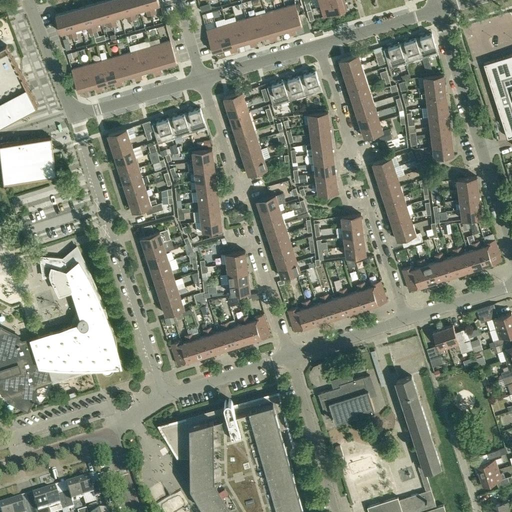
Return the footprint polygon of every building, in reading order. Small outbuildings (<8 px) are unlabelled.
[(113,26),(105,0),(95,3),(101,21),(107,20),(109,27),(113,26)] [(105,0),(113,26),(116,25),(114,17),(120,16),(115,0),(105,0)] [(126,0),(115,0),(120,16),(126,14),(128,21),(132,20),(126,0)] [(140,10),(137,0),(126,0),(132,20),(136,19),(134,12),(140,10)] [(152,14),(147,0),(137,0),(140,10),(146,8),(148,15),(152,14)] [(160,4),(158,0),(147,0),(152,14),(156,13),(154,6),(160,4)] [(347,10),(344,0),(321,7),(324,17),(347,10)] [(95,3),(86,6),(93,31),(97,30),(95,23),(101,21),(95,3)] [(200,6),(201,11),(211,8),(210,3),(200,6)] [(296,4),(285,7),(293,34),(297,33),(295,29),(302,27),(296,4)] [(93,31),(86,6),(76,9),(81,27),(87,25),(89,33),(90,36),(94,34),(93,31)] [(285,7),(275,9),(282,33),(289,31),(290,35),(293,34),(285,7)] [(78,39),(77,36),(75,29),(81,27),(76,9),(66,11),(73,37),(74,40),(78,39)] [(266,12),(274,40),(277,39),(276,35),(282,33),(275,9),(266,12)] [(73,37),(66,11),(56,14),(61,33),(68,31),(70,38),(73,37)] [(266,12),(256,15),(263,39),(269,37),(271,41),(274,40),(266,12)] [(256,41),(263,39),(256,15),(246,18),(254,46),(258,45),(256,41)] [(251,47),(254,46),(246,18),(236,21),(243,44),(250,43),(251,47)] [(227,24),(235,51),(238,50),(237,46),(243,44),(236,21),(227,24)] [(231,52),(235,51),(227,24),(217,27),(223,50),(230,48),(231,52)] [(217,27),(207,29),(213,53),(223,50),(217,27)] [(438,52),(433,36),(432,33),(420,37),(416,38),(422,57),(438,52)] [(416,38),(409,40),(404,42),(400,43),(406,62),(422,57),(416,38)] [(167,66),(177,64),(170,40),(160,43),(167,66)] [(167,66),(160,43),(150,46),(158,73),(162,73),(160,68),(167,66)] [(400,43),(390,46),(388,47),(383,49),(389,68),(406,62),(400,43)] [(0,125),(39,105),(6,44),(0,46),(0,125)] [(150,46),(141,49),(147,72),(154,70),(155,74),(158,73),(150,46)] [(141,49),(131,51),(139,79),(142,78),(141,74),(147,72),(141,49)] [(136,80),(139,79),(131,51),(121,54),(128,78),(134,76),(136,80)] [(511,53),(484,63),(508,137),(511,136),(511,53)] [(121,54),(111,57),(119,85),(122,84),(121,80),(128,78),(121,54)] [(343,69),(362,63),(359,54),(340,60),(343,69)] [(383,56),(377,58),(379,65),(385,63),(383,56)] [(116,86),(119,85),(111,57),(101,60),(108,84),(115,82),(116,86)] [(108,84),(101,60),(92,63),(100,91),(103,90),(102,86),(108,84)] [(100,91),(92,63),(82,66),(89,89),(95,87),(96,91),(100,91)] [(365,73),(362,63),(343,69),(346,79),(365,73)] [(78,92),(89,89),(82,66),(72,69),(78,92)] [(382,78),(384,77),(388,76),(386,70),(380,72),(382,78)] [(299,76),(306,95),(322,90),(319,82),(315,71),(304,74),(299,76)] [(368,82),(365,73),(346,79),(349,88),(368,82)] [(424,76),(426,86),(445,84),(444,73),(424,76)] [(306,95),(299,76),(288,80),(284,81),(290,100),(306,95)] [(283,81),(277,83),(272,85),(267,86),(273,105),(290,100),(284,81),(283,81)] [(405,81),(399,82),(401,90),(408,89),(405,81)] [(349,88),(352,98),(371,92),(368,82),(349,88)] [(396,84),(390,86),(391,92),(398,90),(396,84)] [(447,94),(445,84),(426,86),(426,92),(421,93),(422,97),(427,96),(447,94)] [(227,107),(246,101),(243,91),(224,97),(227,107)] [(374,101),(371,92),(352,98),(355,107),(374,101)] [(397,104),(402,103),(399,94),(392,96),(394,103),(397,102),(397,104)] [(427,96),(428,106),(448,103),(447,94),(427,96)] [(415,98),(408,98),(403,99),(405,106),(410,105),(409,104),(415,103),(415,100),(424,99),(424,97),(415,99),(415,98)] [(249,110),(246,101),(227,107),(230,116),(249,110)] [(374,101),(355,107),(358,117),(377,111),(383,109),(382,105),(376,107),(374,101)] [(449,113),(448,103),(428,106),(429,116),(449,113)] [(191,132),(206,127),(204,120),(204,119),(200,108),(189,111),(189,112),(184,113),(191,132)] [(252,120),(249,110),(230,116),(233,126),(252,120)] [(308,113),(309,123),(329,120),(328,110),(308,113)] [(380,120),(377,111),(358,117),(361,127),(380,120)] [(168,118),(175,137),(191,132),(184,113),(173,117),(168,118)] [(449,113),(429,116),(431,126),(450,123),(449,113)] [(168,118),(159,121),(157,122),(152,123),(158,142),(175,137),(168,118)] [(414,118),(412,118),(408,119),(409,129),(416,128),(414,118)] [(255,129),(252,120),(233,126),(236,135),(255,129)] [(330,131),(329,120),(309,123),(310,133),(330,131)] [(383,130),(380,120),(361,127),(364,136),(383,130)] [(142,123),(146,133),(153,131),(150,121),(142,123)] [(450,123),(431,126),(432,136),(452,133),(450,123)] [(108,134),(112,144),(131,138),(128,128),(108,134)] [(378,132),(381,141),(392,137),(389,128),(378,132)] [(259,139),(255,129),(236,135),(239,145),(259,139)] [(153,131),(146,133),(148,139),(152,138),(151,137),(155,136),(153,131)] [(312,143),(331,141),(330,131),(310,133),(312,143)] [(279,143),(282,142),(285,141),(283,132),(279,132),(276,133),(277,136),(278,136),(279,143)] [(433,146),(453,143),(452,133),(432,136),(433,146)] [(52,136),(0,142),(0,160),(2,181),(56,175),(52,136)] [(112,144),(115,153),(134,147),(131,138),(112,144)] [(259,139),(239,145),(242,154),(262,148),(259,139)] [(333,151),(331,141),(312,143),(313,153),(333,151)] [(453,143),(433,146),(434,156),(454,154),(453,143)] [(151,153),(157,151),(155,144),(148,146),(151,153)] [(176,144),(169,146),(171,153),(178,151),(176,144)] [(137,157),(135,151),(141,149),(140,145),(134,147),(115,153),(118,163),(137,157)] [(194,161),(214,158),(213,148),(193,151),(194,161)] [(265,158),(262,148),(242,154),(246,164),(265,158)] [(158,150),(157,151),(151,153),(150,153),(153,162),(161,160),(158,150)] [(334,161),(333,151),(313,153),(314,163),(334,161)] [(395,166),(392,156),(373,162),(376,172),(395,166)] [(118,163),(121,173),(140,166),(137,157),(118,163)] [(215,168),(214,158),(194,161),(195,171),(215,168)] [(268,168),(265,158),(246,164),(249,174),(268,168)] [(335,171),(334,161),(314,163),(315,173),(335,171)] [(121,173),(124,182),(143,176),(140,166),(121,173)] [(398,175),(395,166),(376,172),(379,182),(398,175)] [(215,168),(195,171),(196,181),(216,178),(215,168)] [(337,181),(335,171),(315,173),(317,183),(337,181)] [(178,172),(176,173),(172,174),(174,180),(180,178),(178,172)] [(401,185),(400,180),(406,178),(404,173),(398,175),(379,182),(382,191),(401,185)] [(306,174),(298,175),(294,175),(295,182),(307,181),(306,174)] [(127,192),(146,185),(148,185),(147,181),(145,181),(143,176),(124,182),(127,192)] [(477,176),(469,177),(457,178),(458,189),(478,186),(477,176)] [(218,188),(216,178),(196,181),(198,191),(218,188)] [(421,189),(423,188),(428,187),(427,182),(425,178),(418,180),(418,183),(420,183),(421,189)] [(337,181),(317,183),(318,194),(338,191),(337,181)] [(127,192),(130,201),(149,195),(146,185),(127,192)] [(404,195),(401,185),(382,191),(385,201),(404,195)] [(479,196),(478,186),(458,189),(460,198),(479,196)] [(198,191),(199,201),(219,198),(218,188),(198,191)] [(276,193),(270,195),(257,199),(260,210),(279,203),(276,193)] [(152,204),(149,195),(130,201),(133,211),(152,204)] [(404,195),(385,201),(388,210),(407,204),(404,195)] [(479,196),(460,198),(455,199),(456,203),(460,203),(461,208),(481,206),(479,196)] [(220,208),(219,198),(199,201),(200,211),(220,208)] [(182,208),(181,203),(177,203),(178,213),(184,212),(190,212),(189,208),(182,208)] [(283,213),(279,203),(260,210),(263,219),(283,213)] [(410,214),(407,204),(388,210),(391,220),(410,214)] [(306,205),(301,207),(296,209),(298,215),(308,212),(306,205)] [(482,216),(481,206),(461,208),(462,218),(482,216)] [(221,218),(220,208),(200,211),(201,221),(221,218)] [(416,212),(410,214),(391,220),(394,229),(413,223),(412,219),(418,218),(416,212)] [(286,223),(283,213),(263,219),(266,229),(286,223)] [(361,213),(347,215),(341,216),(343,226),(362,224),(361,213)] [(313,217),(315,229),(319,229),(326,228),(325,222),(319,222),(318,216),(313,217)] [(221,218),(201,221),(203,231),(223,228),(221,218)] [(468,221),(462,223),(464,229),(470,227),(468,221)] [(269,238),(289,232),(286,223),(266,229),(269,238)] [(413,223),(394,229),(397,239),(402,238),(404,246),(423,240),(420,232),(417,233),(413,223)] [(141,236),(145,247),(164,241),(160,231),(160,230),(154,232),(152,226),(152,225),(151,224),(142,227),(142,229),(145,235),(141,236)] [(363,234),(362,224),(343,226),(344,236),(363,234)] [(292,242),(289,232),(269,238),(273,248),(292,242)] [(365,244),(363,234),(344,236),(345,246),(365,244)] [(473,234),(467,236),(469,244),(472,243),(475,242),(473,234)] [(318,249),(322,249),(327,248),(326,241),(321,242),(321,239),(316,239),(318,249)] [(485,242),(486,245),(492,263),(501,260),(495,239),(485,242)] [(145,247),(148,256),(167,250),(164,241),(145,247)] [(483,266),(492,263),(486,245),(480,247),(478,241),(475,242),(483,266)] [(276,257),(295,251),(292,242),(273,248),(276,257)] [(425,242),(416,245),(420,259),(424,258),(421,250),(427,248),(425,242)] [(474,269),(483,266),(475,242),(472,243),(474,249),(468,251),(474,269)] [(346,256),(366,254),(365,244),(345,246),(346,256)] [(63,258),(41,256),(44,276),(50,274),(60,293),(73,289),(80,312),(78,313),(75,315),(74,319),(73,322),(74,325),(22,341),(18,338),(19,336),(1,327),(0,327),(0,387),(5,396),(6,395),(5,395),(7,394),(15,401),(14,403),(14,404),(28,411),(37,392),(35,391),(37,386),(93,369),(92,368),(100,367),(100,369),(101,370),(102,371),(103,372),(105,373),(106,374),(108,374),(110,374),(111,373),(112,372),(113,371),(114,370),(114,369),(115,366),(121,365),(117,351),(117,347),(117,343),(116,339),(116,335),(114,331),(113,327),(112,324),(111,322),(110,320),(108,318),(107,316),(103,308),(105,308),(103,304),(100,295),(94,282),(90,272),(85,262),(77,246),(63,258)] [(474,269),(468,251),(462,253),(460,247),(457,248),(464,271),(474,269)] [(455,274),(464,271),(457,248),(454,249),(456,255),(450,256),(455,274)] [(170,260),(167,250),(148,256),(151,266),(170,260)] [(226,253),(227,263),(247,261),(246,250),(226,253)] [(298,261),(295,251),(276,257),(279,267),(298,261)] [(455,274),(450,256),(448,251),(439,253),(446,277),(455,274)] [(431,262),(437,280),(446,277),(439,253),(435,254),(437,260),(431,262)] [(354,258),(346,259),(348,268),(356,265),(355,262),(355,261),(354,258)] [(428,283),(437,280),(431,262),(425,264),(423,258),(420,259),(428,283)] [(419,286),(428,283),(420,259),(417,260),(419,266),(414,268),(413,268),(419,286)] [(151,266),(154,275),(173,269),(170,260),(151,266)] [(248,271),(247,261),(227,263),(228,273),(248,271)] [(298,261),(279,267),(282,276),(301,270),(298,261)] [(413,265),(406,267),(403,268),(409,289),(419,286),(413,268),(414,268),(413,265)] [(157,285),(176,279),(173,269),(154,275),(157,285)] [(229,283),(249,281),(248,271),(228,273),(229,283)] [(157,285),(160,294),(179,288),(176,279),(157,285)] [(371,283),(372,285),(373,285),(379,303),(387,301),(380,280),(371,283)] [(251,291),(249,281),(229,283),(231,293),(251,291)] [(362,282),(369,306),(379,303),(373,285),(372,285),(367,287),(365,281),(362,282)] [(360,309),(369,306),(362,282),(358,283),(360,289),(354,291),(360,309)] [(350,312),(360,309),(354,291),(347,293),(345,287),(342,288),(350,312)] [(160,294),(163,304),(182,298),(179,288),(160,294)] [(341,295),(335,297),(341,315),(350,312),(342,288),(339,289),(341,295)] [(332,318),(341,315),(335,297),(329,299),(327,293),(324,294),(332,318)] [(317,303),(323,321),(332,318),(324,294),(321,295),(323,301),(317,303)] [(237,296),(229,298),(231,306),(239,303),(237,296)] [(182,298),(163,304),(166,314),(185,307),(182,298)] [(314,324),(323,321),(317,303),(311,305),(309,299),(306,300),(314,324)] [(304,327),(314,324),(306,300),(303,301),(305,307),(299,309),(304,327)] [(496,327),(511,322),(511,312),(511,311),(498,316),(494,303),(477,309),(482,322),(493,318),(495,324),(494,325),(491,327),(492,329),(496,327)] [(298,306),(288,309),(295,330),(304,327),(299,309),(298,306)] [(182,311),(175,314),(177,319),(184,317),(182,311)] [(253,316),(254,319),(255,319),(260,337),(270,334),(263,313),(253,316)] [(251,340),(260,337),(255,319),(254,319),(249,321),(247,315),(244,316),(251,340)] [(236,325),(242,343),(251,340),(244,316),(240,317),(242,323),(236,325)] [(233,345),(242,343),(236,325),(230,326),(228,320),(225,322),(233,345)] [(224,348),(233,345),(225,322),(222,323),(224,328),(218,330),(224,348)] [(511,322),(496,327),(500,338),(494,340),(496,346),(500,344),(507,342),(505,336),(511,334),(511,322)] [(453,325),(443,328),(449,347),(456,345),(457,351),(461,349),(462,351),(473,348),(467,328),(460,331),(461,331),(456,333),(453,325)] [(224,348),(218,330),(212,332),(210,326),(207,327),(215,351),(224,348)] [(205,354),(215,351),(207,327),(204,328),(206,334),(200,336),(205,354)] [(444,349),(449,347),(443,328),(434,331),(438,345),(427,348),(431,359),(446,354),(444,349)] [(194,338),(192,332),(191,331),(188,332),(189,333),(196,357),(205,354),(200,336),(194,338)] [(187,360),(196,357),(189,333),(186,334),(187,340),(182,342),(181,342),(187,360)] [(181,339),(171,342),(178,363),(187,360),(181,342),(182,342),(181,339)] [(479,339),(472,341),(475,352),(483,349),(479,339)] [(511,346),(511,347),(509,347),(507,342),(500,344),(496,346),(498,352),(504,350),(507,360),(511,357),(511,346)] [(511,357),(507,360),(509,366),(503,368),(504,371),(503,372),(501,372),(502,374),(503,378),(511,375),(511,357)] [(334,388),(318,393),(326,418),(333,415),(335,422),(375,410),(368,389),(368,390),(364,376),(353,380),(351,374),(331,380),(334,388)] [(508,384),(510,387),(511,393),(511,392),(511,375),(503,378),(505,385),(508,384)] [(427,491),(431,490),(425,470),(441,465),(412,376),(396,380),(399,390),(424,465),(419,466),(427,491)] [(493,382),(486,384),(488,392),(495,390),(493,382)] [(234,405),(233,403),(233,402),(232,401),(232,400),(231,400),(230,399),(229,399),(226,400),(225,400),(225,401),(224,402),(224,403),(224,404),(225,408),(161,426),(179,457),(177,457),(190,457),(190,485),(206,511),(217,509),(219,511),(304,511),(289,457),(298,455),(297,455),(292,456),(290,450),(294,449),(278,393),(234,405)] [(335,447),(338,457),(343,455),(340,445),(335,447)] [(488,453),(490,459),(501,455),(499,449),(488,453)] [(480,474),(480,476),(499,469),(497,463),(504,461),(502,457),(477,465),(477,466),(476,466),(478,474),(480,474)] [(504,473),(501,474),(499,469),(480,476),(484,486),(497,481),(500,489),(511,484),(511,476),(506,478),(504,473)] [(107,486),(103,474),(97,476),(101,488),(107,486)] [(88,476),(77,479),(83,498),(94,494),(95,497),(101,495),(97,483),(91,484),(88,476)] [(72,501),(83,498),(77,479),(66,483),(69,491),(63,493),(68,509),(74,507),(72,501)] [(50,511),(58,511),(68,509),(63,493),(57,495),(55,486),(43,490),(50,511)] [(31,511),(50,511),(43,490),(32,493),(35,502),(29,504),(31,511)] [(431,490),(427,491),(399,500),(398,497),(368,507),(369,511),(445,511),(443,504),(436,507),(431,490)] [(21,497),(10,500),(13,511),(31,511),(29,504),(24,506),(21,497)] [(13,511),(10,500),(0,503),(0,508),(1,511),(13,511)] [(511,511),(511,510),(509,511),(507,501),(488,505),(489,511),(511,511)]
